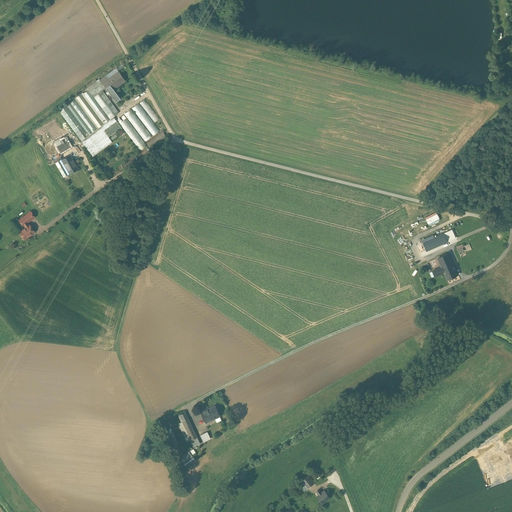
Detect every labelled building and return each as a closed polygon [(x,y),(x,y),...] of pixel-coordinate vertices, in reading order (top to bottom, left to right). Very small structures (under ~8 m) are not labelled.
[(106,88),(108,91),(113,88),(120,83),(120,84),(125,81),(118,71),(114,74),(114,75),(108,80),(102,84),(106,88)] [(102,84),(108,80),(106,76),(100,80),(102,84)] [(99,79),(86,88),(88,90),(93,97),(103,90),(106,88),(102,84),(100,80),(99,79)] [(113,88),(108,91),(116,102),(120,99),(113,88)] [(83,94),(105,123),(110,120),(88,90),(83,94)] [(93,97),(110,120),(113,117),(119,113),(103,90),(93,97)] [(76,97),(98,128),(103,124),(81,94),(76,97)] [(69,102),(92,133),(97,129),(74,99),(69,102)] [(140,103),(154,122),(159,118),(145,99),(140,103)] [(152,136),(159,131),(139,103),(133,107),(152,136)] [(59,111),(81,141),(89,135),(66,105),(59,111)] [(124,113),(145,141),(152,136),(131,108),(124,113)] [(89,135),(81,141),(93,157),(112,142),(108,137),(121,127),(113,117),(110,120),(105,123),(103,124),(98,128),(97,129),(92,133),(89,135)] [(146,146),(127,117),(120,122),(140,150),(146,146)] [(65,138),(55,144),(58,150),(58,152),(59,151),(60,153),(70,147),(65,138)] [(54,164),(55,163),(61,160),(62,159),(59,153),(50,158),(54,164)] [(62,159),(61,160),(69,174),(78,169),(70,155),(62,159)] [(61,160),(55,163),(63,178),(69,174),(61,160)] [(30,211),(25,215),(29,221),(34,217),(30,211)] [(429,225),(441,220),(437,212),(426,217),(429,225)] [(24,225),(25,227),(28,225),(27,223),(30,221),(29,221),(25,215),(19,220),(23,226),(24,225)] [(25,227),(19,232),(24,239),(34,232),(29,225),(28,225),(25,227)] [(453,230),(423,242),(427,251),(456,238),(453,230)] [(450,254),(437,259),(440,267),(453,261),(450,254)] [(458,274),(453,261),(440,267),(433,269),(436,276),(444,273),(446,280),(458,274)] [(215,406),(202,413),(206,422),(220,416),(215,406)] [(188,419),(178,423),(187,442),(190,441),(197,437),(188,419)] [(207,432),(200,435),(203,442),(210,438),(207,432)] [(197,437),(190,441),(193,447),(200,444),(197,437)] [(195,460),(191,455),(182,462),(186,467),(195,460)] [(304,479),(309,487),(314,483),(308,476),(304,479)] [(309,487),(304,479),(299,483),(304,491),(309,487)] [(319,495),(317,496),(322,503),(330,498),(324,491),(322,493),(319,489),(316,491),(319,495)]
